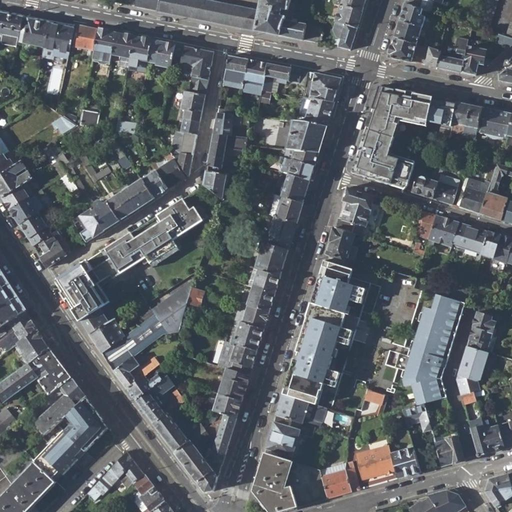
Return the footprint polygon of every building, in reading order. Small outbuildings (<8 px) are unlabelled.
[(136,0),(135,6),(157,10),(159,0),(136,0)] [(260,0),(259,10),(207,0),(159,0),(157,10),(265,32),(279,35),(286,11),(289,3),(289,0),(260,0)] [(337,21),(358,26),(367,0),(366,0),(338,0),(338,4),(340,4),(335,21),(337,21)] [(405,0),(405,4),(421,9),(424,9),(431,12),(435,1),(442,3),(443,0),(405,0)] [(483,0),(476,26),(489,30),(498,0),(483,0)] [(279,35),(311,41),(314,26),(305,24),(305,15),(293,12),(295,4),(289,3),(286,11),(279,35)] [(400,20),(422,27),(425,17),(422,15),(424,9),(421,9),(405,4),(400,20)] [(0,31),(2,31),(18,35),(22,14),(0,9),(0,31)] [(17,39),(44,44),(49,19),(22,14),(18,35),(17,39)] [(44,45),(69,50),(70,45),(74,24),(49,19),(44,44),(44,45)] [(395,37),(417,44),(422,27),(400,20),(395,37)] [(358,26),(337,21),(335,26),(337,27),(332,45),(351,49),(358,26)] [(70,45),(95,50),(99,29),(74,24),(70,45)] [(322,28),(314,26),(311,41),(319,43),(322,28)] [(99,29),(95,50),(95,51),(92,61),(98,62),(99,64),(104,66),(106,64),(110,65),(111,60),(112,54),(117,33),(99,29)] [(18,35),(2,31),(1,38),(2,40),(16,43),(17,39),(18,35)] [(111,60),(120,61),(121,56),(130,58),(134,36),(117,33),(112,54),(111,60)] [(497,41),(511,46),(511,45),(511,37),(506,35),(500,33),(497,41)] [(152,40),(134,36),(130,58),(128,65),(137,67),(137,69),(146,71),(148,62),(152,40)] [(388,57),(411,62),(417,44),(395,37),(388,57)] [(437,67),(463,73),(468,46),(470,39),(458,37),(456,50),(449,53),(441,52),(437,67)] [(152,40),(148,62),(156,63),(155,64),(170,67),(171,66),(174,45),(152,40)] [(188,91),(205,95),(212,62),(206,51),(174,45),(171,66),(190,70),(192,73),(188,91)] [(426,65),(437,67),(441,52),(441,51),(426,46),(425,48),(424,56),(428,57),(426,65)] [(463,73),(476,76),(479,63),(484,64),(487,50),(468,46),(463,73)] [(214,53),(206,51),(212,62),(214,53)] [(128,65),(130,58),(121,56),(120,61),(119,67),(128,69),(128,65)] [(243,89),(243,88),(245,79),(249,59),(229,56),(223,85),(243,89)] [(249,59),(245,79),(243,88),(243,89),(242,89),(262,93),(263,90),(264,84),(268,63),(249,59)] [(263,90),(270,92),(273,78),(279,79),(279,82),(287,83),(288,81),(298,82),(297,85),(305,87),(309,72),(268,63),(264,84),(263,90)] [(499,80),(511,83),(511,68),(508,68),(500,75),(499,80)] [(312,98),(335,101),(342,78),(315,73),(310,97),(312,98)] [(352,173),(405,189),(413,171),(415,161),(390,153),(400,121),(412,123),(408,140),(419,144),(419,143),(422,143),(431,138),(449,141),(453,123),(458,102),(379,86),(375,99),(377,99),(374,109),(372,108),(357,158),(360,160),(358,167),(354,166),(352,173)] [(260,101),(269,103),(271,92),(270,92),(263,90),(262,93),(260,101)] [(181,130),(197,134),(205,95),(188,91),(185,91),(181,109),(185,110),(181,130)] [(298,115),(297,120),(308,122),(327,126),(335,101),(312,98),(306,117),(298,115)] [(458,102),(453,123),(464,126),(469,104),(458,102)] [(469,104),(464,126),(478,129),(482,107),(469,104)] [(481,132),(508,138),(509,135),(511,120),(511,113),(486,108),(481,132)] [(79,126),(97,128),(100,114),(82,110),(79,126)] [(236,135),(237,126),(250,127),(252,116),(218,112),(216,121),(214,133),(236,135)] [(57,122),(63,135),(64,134),(77,126),(64,117),(57,122)] [(295,150),(319,153),(327,126),(308,122),(297,120),(294,120),(285,149),(294,150),(295,150)] [(170,152),(189,175),(197,134),(181,130),(178,141),(174,140),(172,148),(168,150),(170,152)] [(214,133),(212,142),(212,143),(207,165),(223,168),(226,148),(245,151),(246,146),(248,136),(236,135),(214,133)] [(447,150),(458,153),(460,147),(449,144),(447,150)] [(460,147),(458,153),(472,156),(473,148),(460,145),(460,147)] [(442,148),(432,180),(438,181),(447,150),(442,148)] [(292,159),(314,166),(319,153),(295,150),(294,150),(292,159)] [(165,155),(166,155),(169,161),(161,167),(157,161),(152,164),(156,170),(168,189),(189,175),(170,152),(165,155)] [(8,161),(3,154),(2,155),(0,156),(0,175),(15,166),(11,160),(8,161)] [(166,155),(157,161),(161,167),(169,161),(166,155)] [(288,173),(310,180),(314,166),(292,159),(286,158),(281,156),(278,163),(290,167),(288,173)] [(0,175),(0,192),(3,197),(21,185),(33,178),(22,161),(15,166),(0,175)] [(483,183),(489,185),(496,162),(491,161),(483,183)] [(489,185),(480,213),(501,220),(508,199),(497,195),(498,192),(497,189),(500,176),(505,174),(511,175),(511,166),(496,162),(489,185)] [(143,179),(155,197),(168,189),(156,170),(143,179)] [(230,202),(231,195),(225,194),(229,175),(206,170),(203,185),(229,204),(230,202)] [(61,178),(71,192),(78,188),(68,173),(61,178)] [(283,196),(303,203),(310,180),(288,173),(281,195),(283,196)] [(432,198),(438,181),(432,180),(417,175),(412,192),(432,198)] [(459,207),(480,213),(489,185),(483,183),(468,178),(459,207)] [(92,211),(104,231),(120,220),(155,197),(143,179),(130,187),(129,186),(123,190),(124,191),(104,204),(102,201),(99,200),(95,203),(94,206),(97,209),(92,211)] [(230,202),(237,204),(243,183),(236,181),(231,195),(230,202)] [(432,198),(451,204),(457,187),(438,181),(432,198)] [(30,198),(21,185),(3,197),(11,209),(29,198),(30,198)] [(335,228),(352,233),(355,224),(365,227),(373,204),(380,205),(382,198),(348,187),(343,201),(346,203),(341,219),(338,218),(335,228)] [(71,192),(76,202),(83,197),(78,188),(71,192)] [(36,193),(30,198),(39,212),(45,208),(36,193)] [(283,196),(277,216),(297,222),(303,203),(283,196)] [(39,212),(30,198),(29,198),(11,209),(20,224),(39,212)] [(56,280),(74,309),(103,290),(123,277),(121,273),(135,263),(137,267),(144,262),(140,258),(145,255),(148,259),(154,255),(158,260),(178,247),(173,240),(204,221),(194,207),(190,210),(182,198),(157,215),(161,221),(134,239),(130,232),(56,280)] [(82,234),(87,242),(104,231),(92,211),(91,209),(73,220),(78,228),(85,223),(90,229),(82,234)] [(20,224),(33,245),(39,241),(52,233),(39,212),(20,224)] [(419,231),(431,235),(438,216),(425,212),(419,231)] [(287,249),(289,250),(297,222),(277,216),(274,215),(268,234),(287,249)] [(428,245),(433,246),(435,240),(452,246),(452,244),(459,223),(438,216),(431,235),(428,245)] [(459,223),(452,244),(478,252),(475,260),(479,261),(481,254),(489,232),(459,223)] [(41,257),(48,267),(74,251),(60,228),(52,233),(39,241),(47,254),(41,257)] [(326,254),(353,262),(361,236),(352,233),(335,228),(326,254)] [(481,254),(506,262),(511,244),(511,239),(489,232),(481,254)] [(289,250),(287,249),(263,242),(256,268),(259,269),(281,275),(289,250)] [(154,255),(148,259),(155,269),(180,251),(178,247),(158,260),(154,255)] [(353,268),(325,260),(299,344),(302,345),(300,353),(298,360),(294,358),(283,394),(317,405),(324,383),(333,386),(334,381),(337,382),(340,372),(329,369),(335,348),(332,347),(334,340),(346,344),(348,339),(350,340),(353,330),(342,327),(348,306),(345,305),(347,299),(359,302),(360,298),(363,298),(366,289),(348,283),(353,268)] [(121,273),(123,277),(137,267),(135,263),(121,273)] [(281,275),(259,269),(256,278),(253,287),(267,291),(275,293),(281,275)] [(0,329),(26,313),(0,271),(0,329)] [(353,278),(352,283),(368,287),(369,282),(353,278)] [(152,308),(156,314),(170,333),(179,331),(179,330),(181,324),(187,303),(192,287),(194,281),(152,308)] [(187,303),(199,307),(204,290),(192,287),(187,303)] [(251,296),(247,304),(248,304),(270,311),(275,293),(267,291),(253,287),(251,296)] [(103,290),(74,309),(82,321),(109,303),(110,302),(103,290)] [(414,392),(417,405),(425,403),(447,397),(442,380),(465,303),(436,295),(432,310),(425,308),(423,314),(421,322),(415,342),(410,357),(407,356),(399,353),(395,368),(403,370),(406,371),(404,378),(403,380),(407,394),(414,392)] [(240,322),(243,322),(248,304),(247,304),(241,302),(235,320),(240,322)] [(118,317),(109,303),(101,308),(82,321),(90,333),(110,321),(116,318),(118,317)] [(270,311),(248,304),(243,322),(264,329),(270,311)] [(493,344),(492,344),(489,343),(491,334),(498,313),(479,308),(467,345),(482,350),(490,353),(493,344)] [(33,322),(26,313),(0,329),(0,342),(3,347),(5,349),(21,337),(25,335),(22,330),(33,322)] [(156,314),(127,336),(122,339),(121,339),(102,352),(114,371),(134,356),(162,334),(170,333),(156,314)] [(90,333),(102,352),(121,339),(122,339),(127,336),(116,318),(110,321),(90,333)] [(21,337),(24,341),(38,331),(33,322),(22,330),(25,335),(21,337)] [(243,322),(240,322),(234,343),(236,344),(237,344),(258,350),(264,329),(243,322)] [(24,355),(29,363),(49,348),(38,331),(24,341),(19,345),(25,354),(24,355)] [(234,343),(225,340),(218,365),(227,368),(231,370),(250,375),(258,350),(237,344),(236,344),(234,343)] [(457,379),(462,396),(472,392),(469,383),(472,383),(482,350),(467,345),(457,379)] [(42,397),(45,401),(46,399),(60,388),(71,378),(49,348),(29,363),(0,384),(0,398),(4,403),(37,379),(47,392),(42,397)] [(114,371),(128,389),(146,375),(160,364),(161,364),(155,356),(142,366),(134,356),(114,371)] [(219,393),(242,400),(250,375),(231,370),(227,368),(219,393)] [(128,389),(136,400),(162,379),(159,374),(150,381),(146,375),(128,389)] [(154,423),(166,414),(163,409),(160,405),(162,403),(158,397),(174,385),(168,375),(162,379),(136,400),(154,423)] [(36,423),(46,435),(86,397),(71,378),(60,388),(63,392),(66,396),(36,423)] [(37,415),(63,392),(60,388),(46,399),(45,401),(29,414),(32,417),(36,414),(37,415)] [(171,393),(175,400),(179,405),(185,400),(178,389),(171,393)] [(365,399),(379,403),(381,404),(385,405),(388,396),(368,389),(365,399)] [(462,396),(464,404),(476,400),(474,392),(472,392),(462,396)] [(225,414),(237,418),(242,400),(219,393),(214,410),(225,414)] [(277,414),(316,427),(325,429),(327,424),(320,421),(324,407),(317,405),(283,394),(277,414)] [(51,444),(36,461),(37,462),(39,463),(57,481),(108,428),(97,414),(98,413),(86,397),(46,435),(43,437),(51,444)] [(425,403),(427,412),(449,405),(447,397),(425,403)] [(175,400),(163,409),(166,414),(177,406),(179,405),(175,400)] [(420,417),(424,431),(432,429),(427,412),(425,403),(417,405),(403,410),(408,427),(412,426),(411,419),(417,415),(420,417)] [(154,423),(175,452),(204,431),(206,429),(202,424),(195,429),(177,406),(166,414),(154,423)] [(5,411),(0,414),(0,419),(9,430),(13,427),(16,424),(11,418),(5,411)] [(19,412),(11,418),(16,424),(24,418),(19,412)] [(214,451),(223,463),(237,418),(225,414),(214,451)] [(266,448),(299,458),(307,435),(313,436),(316,427),(277,414),(266,448)] [(469,421),(479,456),(491,452),(483,425),(482,420),(481,417),(469,421)] [(0,419),(0,437),(9,430),(0,419)] [(483,425),(491,452),(505,448),(498,425),(490,427),(488,419),(482,420),(483,425)] [(498,425),(505,448),(511,446),(511,421),(498,425)] [(209,438),(204,431),(175,452),(205,493),(214,491),(219,476),(205,457),(198,449),(201,446),(201,443),(205,442),(209,438)] [(436,442),(442,466),(464,460),(458,436),(436,442)] [(27,511),(57,481),(39,463),(37,462),(36,461),(28,450),(16,437),(0,449),(0,468),(14,486),(0,499),(0,511),(27,511)] [(363,478),(388,471),(392,469),(396,468),(392,453),(390,445),(389,445),(387,442),(381,447),(360,454),(362,465),(360,466),(363,478)] [(414,447),(392,453),(396,468),(399,478),(421,472),(417,458),(414,447)] [(125,471),(133,482),(134,481),(144,474),(127,451),(124,454),(86,493),(95,500),(101,494),(102,495),(125,471)] [(214,451),(205,457),(219,476),(223,463),(214,451)] [(253,491),(269,511),(278,511),(328,498),(323,476),(321,470),(265,453),(253,491)] [(417,458),(421,472),(430,469),(426,455),(417,458)] [(346,470),(352,491),(360,489),(355,467),(352,468),(350,461),(347,463),(346,470)] [(347,463),(321,470),(323,476),(346,470),(347,463)] [(323,476),(328,498),(352,491),(346,470),(323,476)] [(141,497),(151,511),(154,511),(166,503),(144,474),(134,481),(133,482),(143,495),(141,497)] [(485,492),(495,507),(511,495),(511,493),(508,474),(490,479),(485,492)] [(438,511),(457,511),(465,507),(457,495),(446,491),(428,496),(428,497),(438,511)] [(410,507),(412,511),(438,511),(428,497),(420,503),(419,502),(410,507)] [(173,511),(166,503),(154,511),(173,511)]
